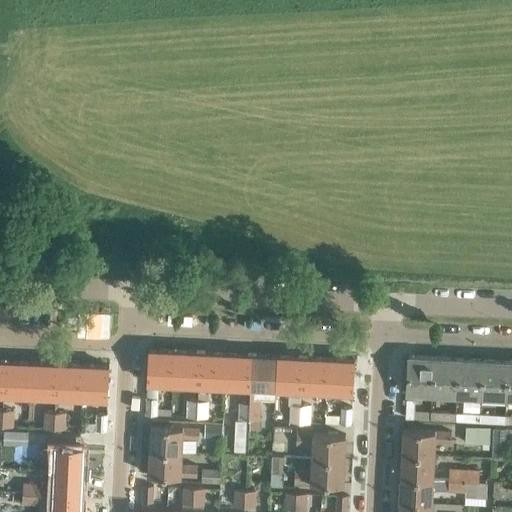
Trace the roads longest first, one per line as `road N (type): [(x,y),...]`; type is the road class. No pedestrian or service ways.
road 1 (unclassified): [(129,290),(385,304)]
road 2 (residential): [(383,340),(129,328)]
road 3 (residential): [(374,511),(383,340)]
road 4 (residential): [(120,511),(128,341)]
road 5 (unclassified): [(0,297),(129,290)]
road 6 (residential): [(511,345),(383,340)]
road 7 (residential): [(128,341),(0,337)]
road 8 (unclassified): [(385,304),(511,309)]
